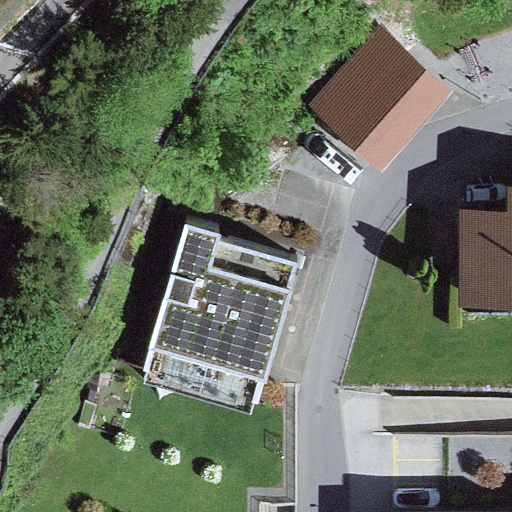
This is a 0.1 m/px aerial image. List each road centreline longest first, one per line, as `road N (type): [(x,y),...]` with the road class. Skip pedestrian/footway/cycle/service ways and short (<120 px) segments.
road 1 (residential): [(0,422),(69,302),(124,173),(232,0)]
road 2 (residential): [(323,511),(321,412),(333,336),(372,218),(421,156),(468,126),(511,114)]
